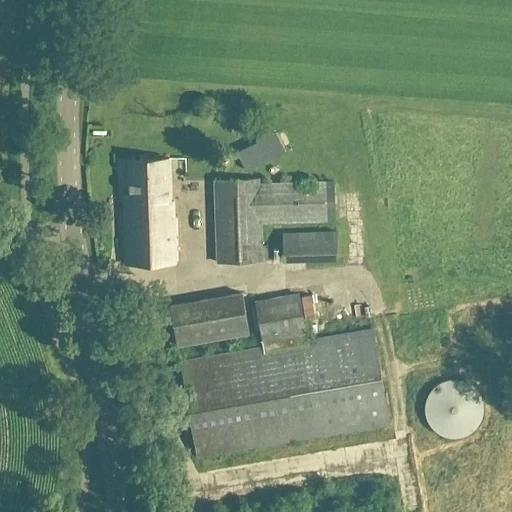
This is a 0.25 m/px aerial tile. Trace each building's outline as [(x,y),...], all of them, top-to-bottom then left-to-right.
[(237,156),(246,175),(273,162),(263,142),(237,156)] [(128,265),(176,263),(175,236),(173,236),(171,158),(130,160),(131,195),(126,195),(128,265)] [(284,264),(339,262),(338,231),(334,232),(333,222),(336,222),(335,181),(262,183),(262,179),(216,181),(217,264),(264,262),(263,225),(316,223),(316,232),(284,233),(284,264)] [(263,347),(181,362),(197,459),(391,425),(374,328),(309,339),(301,293),(255,301),(263,347)] [(178,346),(250,336),(243,295),(172,306),(178,346)] [(481,422),(483,412),(483,403),(479,394),(473,387),(465,382),(456,380),(446,381),(438,385),(431,391),(426,400),(425,409),(427,419),(432,427),(439,434),(448,438),(458,438),(467,435),(475,430),(481,422)]
